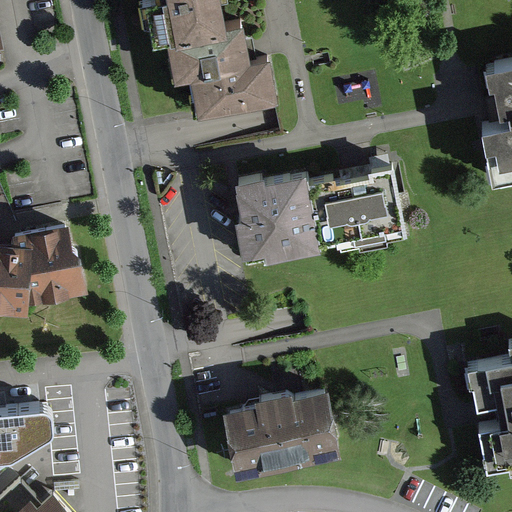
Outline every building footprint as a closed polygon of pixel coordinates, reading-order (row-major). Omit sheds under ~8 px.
[(167,31),(223,21),(219,0),(147,0),(154,33),(167,31)] [(223,21),(167,31),(174,71),(193,68),(200,109),(272,96),(265,60),(250,63),(242,18),(223,21)] [(511,68),(500,71),(510,124),(489,128),(498,172),(511,169),(511,68)] [(403,224),(391,157),(316,171),(329,238),(403,224)] [(329,238),(316,171),(241,185),(254,252),(329,238)] [(0,241),(0,306),(31,305),(89,287),(71,226),(4,243),(0,241)] [(511,363),(476,370),(483,407),(504,403),(507,422),(483,427),(491,468),(511,463),(511,363)] [(331,391),(226,413),(238,474),(343,452),(331,391)] [(54,394),(0,400),(0,463),(58,429),(54,394)] [(22,485),(0,506),(0,511),(73,511),(56,493),(43,506),(22,485)]
